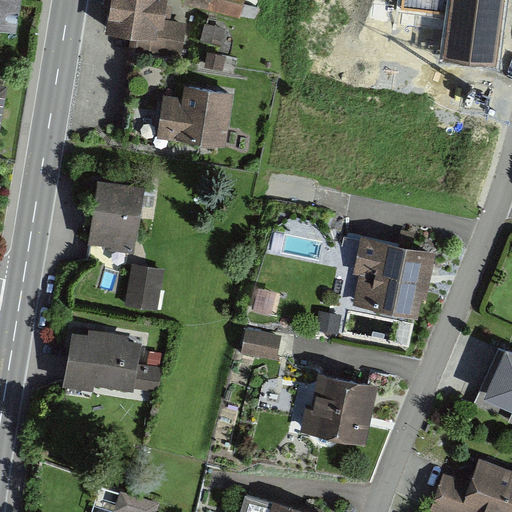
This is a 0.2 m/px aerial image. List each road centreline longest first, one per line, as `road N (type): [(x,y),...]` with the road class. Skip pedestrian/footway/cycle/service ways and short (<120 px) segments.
road 1 (residential): [(511,158),(377,511)]
road 2 (primary): [(70,0),(23,282)]
road 3 (primary): [(23,282),(0,428)]
